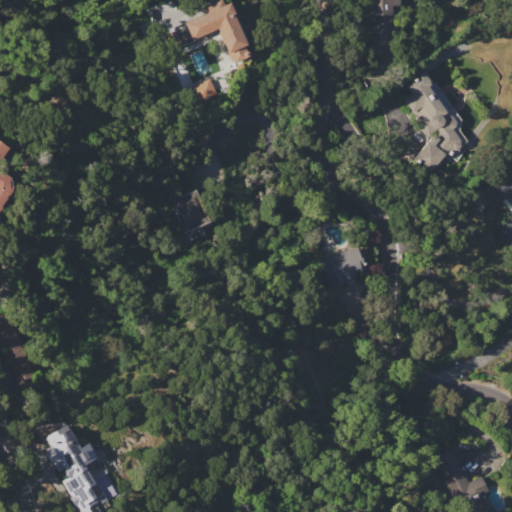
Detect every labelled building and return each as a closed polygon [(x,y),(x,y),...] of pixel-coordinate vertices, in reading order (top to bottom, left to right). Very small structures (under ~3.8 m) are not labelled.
[(247,55),(246,56),(246,57),(234,62),(233,59),(229,61),(215,28),(191,39),(183,22),(203,14),(200,7),(210,3),(209,0),(199,0),(197,1),(196,0),(220,0),(223,5),(228,2),(233,13),(231,14),(245,44),(242,45),(245,51),(246,52),(247,53),(247,54),(247,55)] [(369,62),(392,61),(389,5),(398,5),(397,0),(369,0),(370,14),(372,14),(373,32),(367,33),(369,62)] [(458,140),(459,143),(459,146),(457,148),(454,148),(452,148),(443,159),(441,157),(429,172),(413,159),(427,141),(428,142),(429,141),(428,141),(428,139),(428,137),(429,136),(431,135),(432,135),(434,136),(435,137),(436,138),(437,139),(439,137),(434,129),(421,138),(412,126),(419,121),(412,111),(411,112),(402,99),(410,93),(410,92),(407,94),(402,87),(421,74),(429,84),(426,86),(446,115),(447,115),(451,116),(454,122),(453,126),(450,129),(458,140)] [(214,94),(208,79),(190,86),(196,101),(214,94)] [(0,142),(8,148),(0,157),(0,168),(9,175),(6,180),(17,188),(0,212),(0,227),(3,245),(0,245),(0,142)] [(511,168),(511,191),(502,198),(492,183),(511,168)] [(169,200),(195,188),(210,222),(202,225),(206,235),(188,243),(169,200)] [(322,257),(357,247),(363,270),(354,272),(355,276),(347,279),(348,282),(330,287),(322,257)] [(7,311),(0,313),(0,345),(14,383),(32,377),(7,311)] [(60,482),(67,478),(61,468),(56,471),(52,463),(51,464),(43,451),(50,447),(45,439),(67,427),(78,448),(87,443),(95,458),(83,464),(94,484),(89,487),(97,501),(94,503),(99,511),(78,511),(75,506),(74,507),(60,482)] [(460,511),(434,457),(451,449),(468,482),(480,476),(487,491),(479,495),(486,511),(487,510),(489,511),(460,511)]
